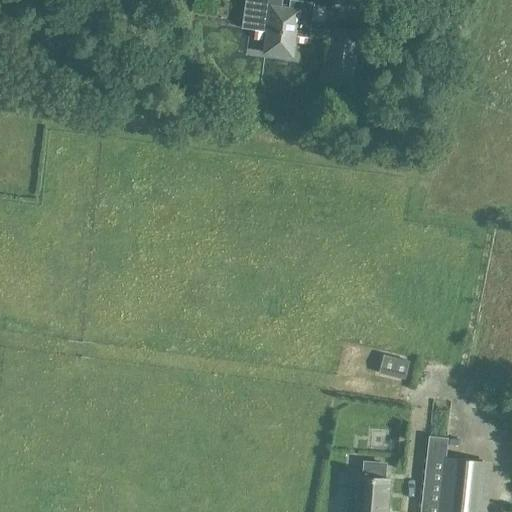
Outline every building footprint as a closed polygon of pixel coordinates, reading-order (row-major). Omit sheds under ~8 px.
[(310,39),(315,4),(291,1),(289,11),(282,10),(283,0),(258,0),(254,31),(268,33),(265,55),(293,59),(296,37),(310,39)] [(359,33),(335,30),(329,74),(352,78),(359,33)] [(375,367),(400,374),(405,356),(380,349),(375,367)] [(446,459),(439,511),(481,511),(488,464),(446,459)] [(389,511),(392,478),(386,478),(388,463),(363,461),(362,476),(357,475),(355,500),(348,499),(347,511),(389,511)]
